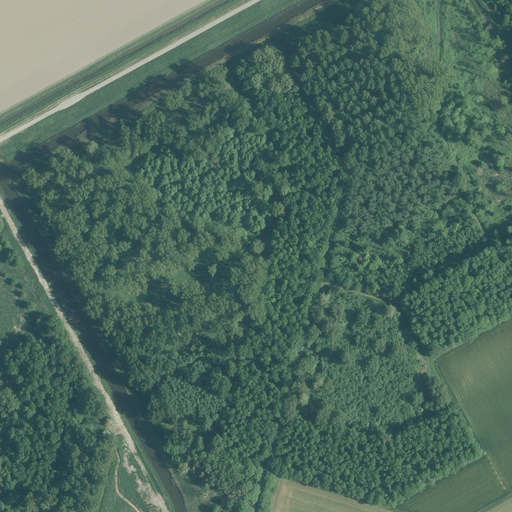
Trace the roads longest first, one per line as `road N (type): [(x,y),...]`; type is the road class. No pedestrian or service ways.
road 1 (unclassified): [(0,141),(259,0)]
road 2 (track): [(383,0),(291,46),(268,42)]
